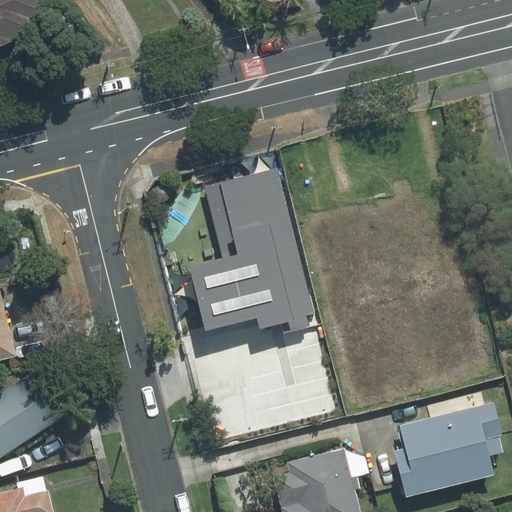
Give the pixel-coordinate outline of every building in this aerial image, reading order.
[(42,0),(0,0),(0,37),(31,22),(26,14),(45,5),(42,0)] [(281,187),(229,201),(243,253),(224,258),(226,265),(195,273),(208,320),(227,315),(229,322),(273,310),(271,303),(281,300),(289,331),(311,325),(307,313),(315,311),(281,187)] [(462,274),(445,211),(335,240),(352,303),(462,274)] [(0,360),(23,355),(4,271),(0,271),(0,360)] [(468,295),(463,295),(460,296),(457,297),(454,298),(452,300),(450,302),(449,305),(448,308),(447,311),(447,314),(448,316),(449,319),(450,322),(452,324),(454,326),(457,328),(459,329),(462,329),(465,330),(468,329),(471,328),(474,327),(476,325),(478,323),(480,321),(481,318),(482,315),(482,312),(482,309),(481,306),(480,304),(478,301),(476,299),(473,297),(471,296),(468,295)] [(414,345),(385,350),(390,377),(419,372),(414,345)] [(0,459),(64,416),(33,371),(0,393),(0,459)] [(337,394),(298,403),(303,423),(342,414),(337,394)] [(407,444),(401,446),(412,492),(503,472),(499,454),(511,451),(507,434),(510,433),(504,403),(488,406),(488,404),(402,423),(407,444)] [(348,446),(293,459),(296,473),(277,477),(285,511),(367,511),(359,477),(374,473),(369,455),(354,450),(349,451),(348,446)] [(0,489),(0,511),(59,511),(50,476),(0,489)]
